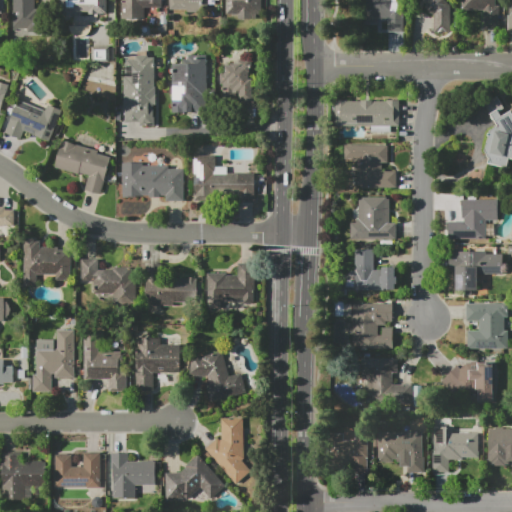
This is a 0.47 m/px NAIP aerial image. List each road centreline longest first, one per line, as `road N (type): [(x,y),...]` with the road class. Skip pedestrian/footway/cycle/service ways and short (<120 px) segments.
road 1 (residential): [(278,235),(105,228),(56,207),(0,167)]
road 2 (primary): [(278,235),(278,511)]
road 3 (residential): [(428,317),(422,156),(432,68)]
road 4 (primary): [(283,0),(278,235)]
road 5 (residential): [(511,505),(302,505)]
road 6 (primary): [(312,235),(316,29)]
road 7 (residential): [(316,66),(511,66)]
road 8 (primary): [(302,511),(308,317)]
road 9 (residential): [(186,420),(0,424)]
road 10 (residential): [(281,132),(124,132)]
